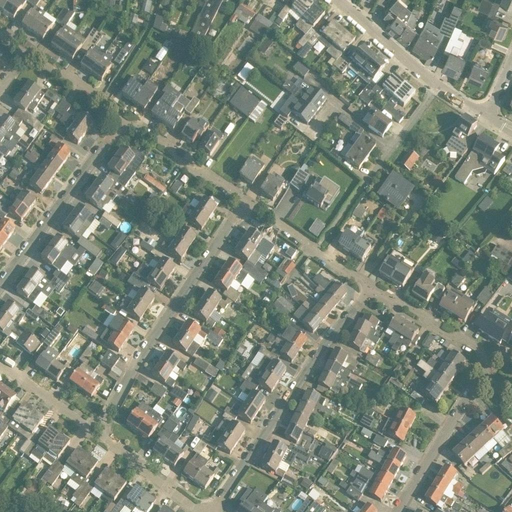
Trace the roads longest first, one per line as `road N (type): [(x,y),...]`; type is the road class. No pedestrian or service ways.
road 1 (residential): [(96,432),(245,200)]
road 2 (residential): [(212,511),(369,286)]
road 3 (residential): [(0,281),(120,121)]
road 4 (residential): [(395,511),(474,386),(487,382)]
road 5 (residential): [(487,382),(478,348),(369,286)]
road 6 (residential): [(369,286),(245,200)]
road 7 (residential): [(245,200),(171,158),(143,127),(120,121)]
road 8 (tertiary): [(436,85),(335,0)]
road 9 (residential): [(200,511),(96,432)]
road 10 (residential): [(361,186),(436,85)]
road 11 (residential): [(120,121),(66,72),(25,54)]
